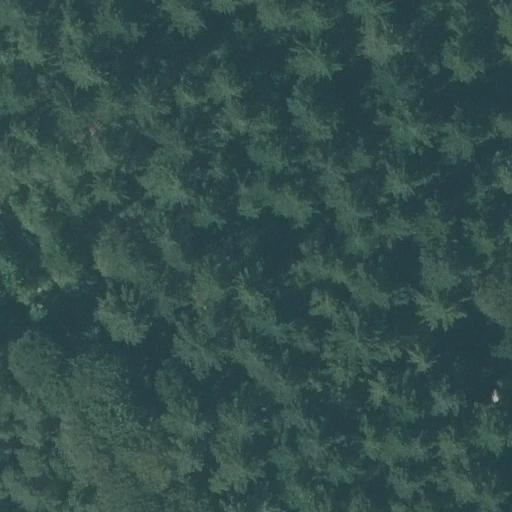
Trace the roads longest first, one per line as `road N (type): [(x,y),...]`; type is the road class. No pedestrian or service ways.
road 1 (track): [(379,0),(511,479)]
road 2 (unknown): [(210,511),(0,199)]
road 3 (track): [(165,511),(0,270)]
